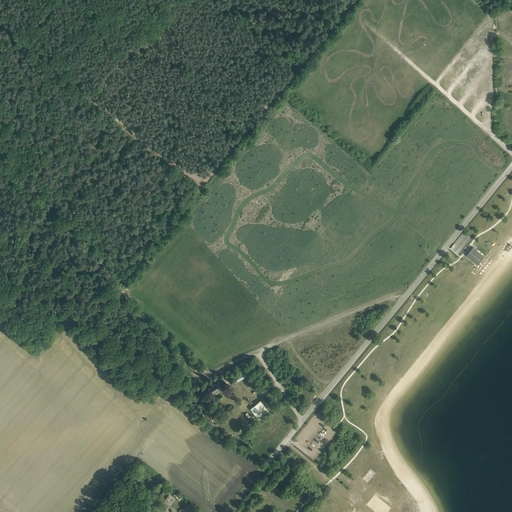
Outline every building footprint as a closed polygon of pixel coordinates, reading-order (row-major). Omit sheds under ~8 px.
[(467,256),(475,263),(482,255),(473,248),(467,256)] [(254,381),(250,374),(248,369),(234,377),(236,382),(247,376),(251,383),(254,381)] [(222,387),(219,382),(209,388),(212,393),(222,387)] [(221,398),(227,405),(238,397),(233,389),(221,398)] [(266,397),(260,401),(268,412),(274,408),(266,397)] [(209,408),(203,411),(207,417),(206,418),(208,421),(215,418),(209,408)]
